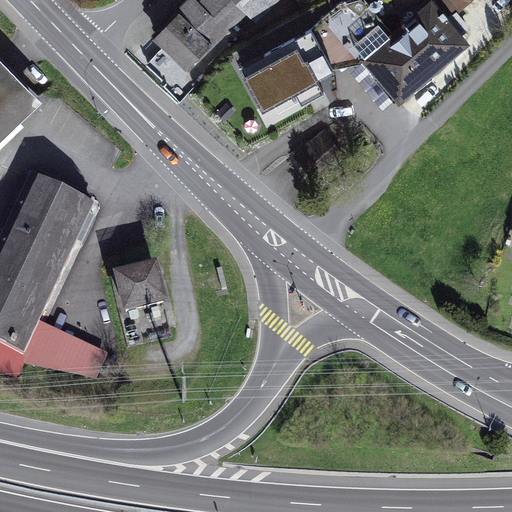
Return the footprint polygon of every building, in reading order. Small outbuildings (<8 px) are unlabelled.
[(189,68),(237,22),(215,0),(213,0),(204,10),(194,0),(190,0),(156,34),(189,68)] [(255,20),(275,0),(215,0),(237,22),(247,12),(255,20)] [(324,17),(395,101),(463,43),(431,4),(394,36),(389,31),(385,29),(381,29),(376,32),(367,22),(376,14),(364,0),(354,0),(340,5),(324,17)] [(317,79),(333,70),(312,30),(242,67),(263,107),(294,91),(301,105),(324,93),(317,79)] [(0,67),(0,134),(33,102),(0,67)] [(323,131),(295,153),(315,178),(343,156),(323,131)] [(93,209),(32,180),(0,247),(0,346),(23,357),(39,324),(76,246),(83,249),(96,221),(89,218),(93,209)] [(157,270),(118,278),(126,312),(165,304),(157,270)] [(108,355),(39,324),(23,357),(98,378),(108,355)]
